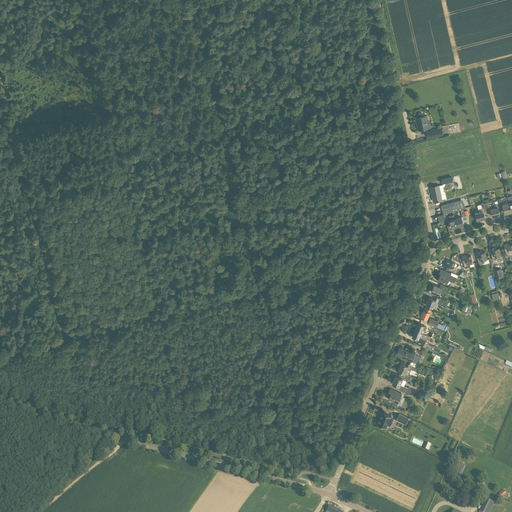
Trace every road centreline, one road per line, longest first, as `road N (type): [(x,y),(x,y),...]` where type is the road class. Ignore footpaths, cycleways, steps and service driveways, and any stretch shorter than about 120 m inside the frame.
road 1 (track): [(80,428),(0,72)]
road 2 (tertiary): [(328,494),(0,406)]
road 3 (track): [(259,285),(0,352)]
road 4 (residential): [(328,494),(371,377),(433,250)]
road 5 (track): [(0,209),(224,135)]
road 6 (track): [(259,285),(310,474)]
road 7 (track): [(224,135),(396,89)]
road 8 (track): [(433,250),(259,285)]
road 9 (residential): [(433,250),(396,89)]
road 10 (track): [(259,285),(224,135)]
road 11 (track): [(90,43),(224,0)]
road 12 (track): [(191,0),(224,135)]
